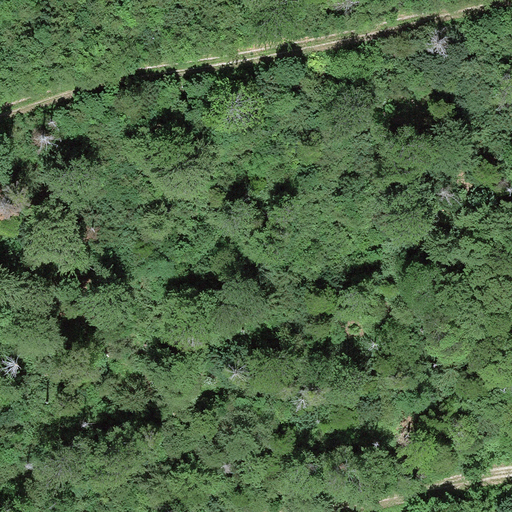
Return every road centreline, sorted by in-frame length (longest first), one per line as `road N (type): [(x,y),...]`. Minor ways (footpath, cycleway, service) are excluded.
road 1 (track): [(0,113),(49,95),(499,0)]
road 2 (track): [(327,511),(511,476)]
